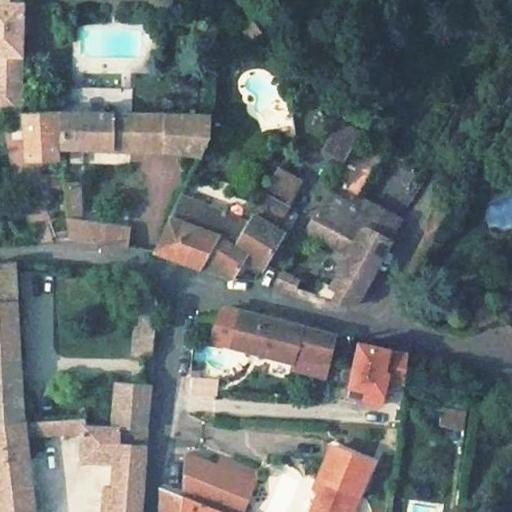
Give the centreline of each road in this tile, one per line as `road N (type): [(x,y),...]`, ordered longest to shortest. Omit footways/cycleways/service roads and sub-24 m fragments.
road 1 (residential): [(377,319),(511,47)]
road 2 (residential): [(152,511),(190,288)]
road 3 (residential): [(190,288),(132,258),(0,257)]
road 4 (residential): [(377,319),(190,288)]
road 5 (residential): [(511,345),(377,319)]
